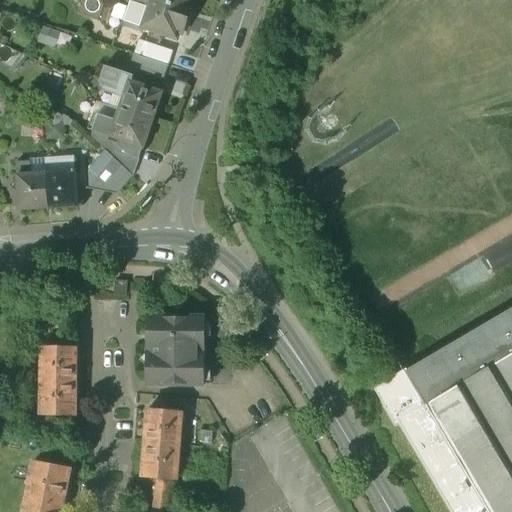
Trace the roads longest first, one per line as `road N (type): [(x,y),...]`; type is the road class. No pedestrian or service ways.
road 1 (secondary): [(392,511),(292,345),(247,289),(193,248),(165,244)]
road 2 (residential): [(165,244),(242,0)]
road 3 (residential): [(90,511),(107,405),(108,304)]
road 4 (secondary): [(165,244),(0,256)]
